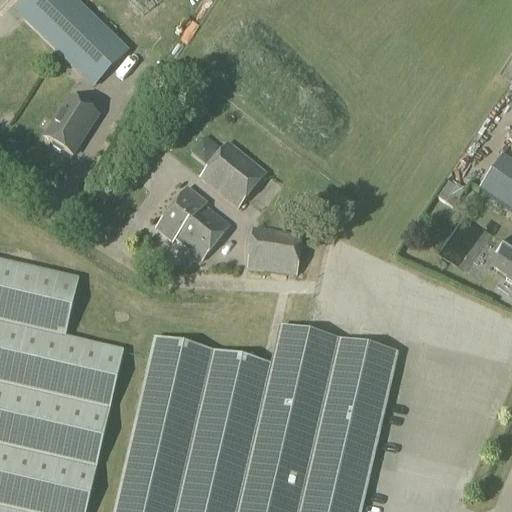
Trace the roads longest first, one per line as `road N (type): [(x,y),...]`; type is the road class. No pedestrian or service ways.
road 1 (residential): [(307,301),(195,289),(118,268),(0,190)]
road 2 (unknown): [(425,511),(414,504),(455,373)]
